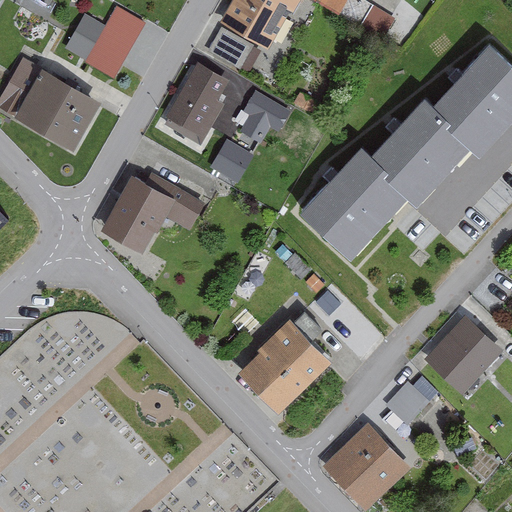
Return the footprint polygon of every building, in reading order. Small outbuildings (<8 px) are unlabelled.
[(309,0),(340,18),(350,0),(236,0),(222,25),(269,53),(293,14),(295,15),(303,0),(309,0)] [(104,30),(83,19),(64,54),(114,80),(143,25),(115,10),(104,30)] [(252,48),(219,33),(208,56),(240,72),(252,48)] [(380,161),(369,151),(306,220),(358,266),(415,202),(424,210),(477,150),(489,161),(511,135),(511,58),(501,48),(444,111),(434,101),(380,161)] [(102,103),(23,62),(0,106),(0,109),(46,133),(44,137),(75,154),(102,103)] [(230,84),(198,64),(163,121),(201,143),(223,107),(217,104),(230,84)] [(290,113),(255,94),(244,115),(249,118),(240,136),(264,149),(275,129),(280,131),(290,113)] [(254,159),(227,144),(212,172),(239,187),(254,159)] [(146,186),(136,181),(106,234),(147,257),(168,220),(189,232),(203,207),(151,177),(146,186)] [(0,205),(0,236),(15,220),(0,205)] [(336,366),(293,321),(259,353),(263,357),(243,376),(282,417),(336,366)] [(505,352),(470,321),(433,362),(468,393),(505,352)] [(431,403),(408,383),(384,408),(407,429),(431,403)] [(369,511),(413,470),(370,426),(327,469),(369,511)]
